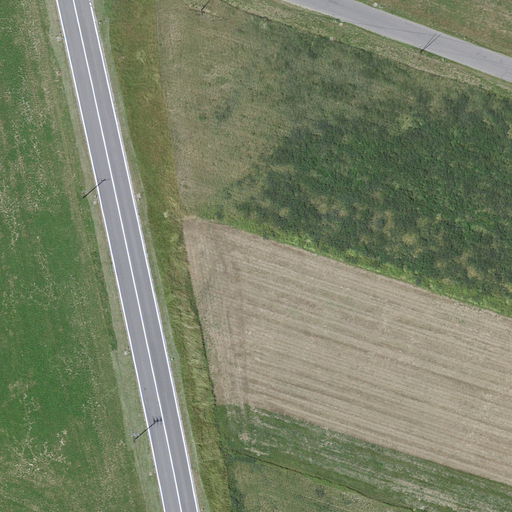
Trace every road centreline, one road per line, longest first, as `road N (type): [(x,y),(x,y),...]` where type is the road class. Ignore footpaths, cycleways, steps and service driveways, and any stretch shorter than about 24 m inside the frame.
road 1 (secondary): [(184,511),(75,0)]
road 2 (unclassified): [(511,70),(316,0)]
